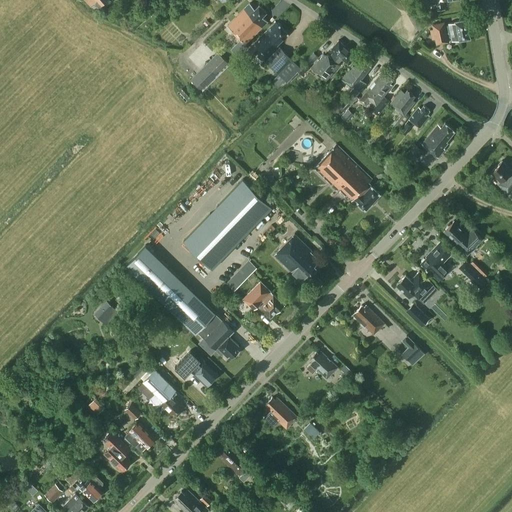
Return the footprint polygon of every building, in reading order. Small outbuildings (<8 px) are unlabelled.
[(86,0),(91,5),(97,8),(105,0),(86,0)] [(435,0),(437,10),(444,9),(443,0),(435,0)] [(249,3),(227,25),(245,43),(267,21),(262,15),(266,11),(262,8),(259,4),(255,8),(249,3)] [(428,23),(419,8),(409,14),(418,29),(428,23)] [(130,23),(135,29),(145,20),(140,15),(130,23)] [(448,23),(449,25),(445,26),(444,22),(432,24),(436,44),(448,41),(447,37),(451,36),(452,41),(458,39),(458,40),(470,38),(466,19),(454,21),(455,22),(448,23)] [(267,31),(251,46),(270,66),(271,65),(285,79),(287,81),(301,68),(299,66),(285,52),(277,44),(288,33),(276,21),(266,30),(267,31)] [(342,58),(346,62),(354,54),(338,39),(328,50),(332,53),(329,56),(328,55),(323,55),(319,60),(318,59),(311,68),(325,81),(339,65),(337,63),(342,58)] [(229,64),(218,52),(190,79),(202,91),(229,64)] [(314,52),(304,61),(309,66),(319,57),(314,52)] [(366,83),(361,79),(371,65),(359,56),(357,56),(350,64),(352,66),(341,79),(352,87),(350,90),(354,94),(356,95),(366,83)] [(392,80),(384,74),(382,77),(379,75),(359,100),(365,104),(369,99),(376,105),(392,85),(390,83),(392,80)] [(190,98),(182,89),(176,94),(185,103),(190,98)] [(404,114),(414,101),(412,99),(414,95),(407,90),(403,94),(401,92),(391,104),(404,114)] [(354,94),(348,100),(351,104),(358,97),(356,95),(354,94)] [(391,101),(385,96),(373,109),(379,115),(391,101)] [(347,99),(341,105),(346,110),(351,104),(348,100),(347,99)] [(429,115),(427,113),(430,110),(423,105),(421,109),(418,107),(408,119),(419,128),(429,115)] [(406,113),(394,127),(398,130),(410,116),(406,113)] [(412,126),(406,122),(400,130),(405,135),(412,126)] [(455,130),(445,122),(441,127),(438,124),(422,143),(438,157),(445,148),(443,147),(448,142),(446,140),(455,130)] [(354,198),(365,209),(380,193),(369,182),(372,179),(336,143),(314,167),(339,192),(341,190),(352,200),(354,198)] [(424,150),(415,143),(407,153),(416,160),(424,150)] [(511,168),(511,170),(502,160),(491,171),(500,181),(498,183),(508,193),(511,188),(511,168)] [(258,176),(254,171),(250,176),(254,180),(258,176)] [(271,206),(243,178),(183,240),(212,268),(271,206)] [(456,243),(467,254),(483,238),(472,227),(466,232),(453,220),(444,230),(456,243)] [(294,233),(274,254),(291,271),(292,270),(301,279),(306,273),(307,274),(313,274),(315,271),(315,266),(314,265),(319,260),(311,251),(312,250),(294,233)] [(421,262),(431,273),(439,280),(448,270),(441,264),(452,252),(440,241),(429,252),(430,253),(421,262)] [(222,319),(145,244),(125,265),(195,332),(197,330),(204,337),(222,319)] [(248,260),(226,283),(234,290),(256,268),(248,260)] [(466,260),(459,267),(467,275),(475,268),(466,260)] [(477,268),(485,276),(490,272),(482,263),(477,268)] [(418,298),(432,284),(419,271),(411,279),(405,274),(396,284),(408,296),(412,292),(418,298)] [(284,303),(271,290),(270,291),(260,281),(243,299),(253,309),(257,304),(270,317),(276,311),(284,303)] [(107,299),(95,311),(106,321),(118,309),(107,299)] [(428,317),(413,303),(406,310),(422,325),(428,317)] [(353,314),(373,334),(384,323),(366,304),(364,306),(362,304),(355,311),(353,314)] [(239,345),(229,335),(234,330),(222,319),(204,337),(216,348),(216,349),(221,354),(224,352),(227,356),(229,354),(232,356),(233,355),(235,355),(237,352),(237,350),(238,349),(237,347),(239,345)] [(161,352),(146,338),(140,344),(155,358),(161,352)] [(401,354),(408,361),(420,350),(413,342),(401,354)] [(135,349),(132,353),(138,359),(142,355),(135,349)] [(216,373),(202,360),(192,351),(178,366),(188,375),(192,370),(206,384),(216,373)] [(310,362),(306,366),(313,373),(317,369),(327,378),(337,367),(321,351),(318,353),(316,351),(310,358),(312,360),(310,362)] [(133,375),(140,367),(136,363),(129,371),(133,375)] [(141,367),(121,388),(126,393),(146,372),(141,367)] [(351,371),(347,368),(340,375),(343,378),(351,371)] [(174,411),(176,414),(184,407),(170,394),(175,389),(155,369),(143,381),(154,392),(150,396),(159,405),(161,403),(172,413),(174,411)] [(89,404),(98,413),(106,406),(97,396),(89,404)] [(297,417),(277,397),(275,399),(272,397),(266,403),(268,406),(266,408),(269,411),(264,417),(273,425),(278,420),(286,428),(297,417)] [(141,412),(131,402),(124,409),(135,419),(141,412)] [(129,431),(125,435),(135,445),(140,450),(142,450),(145,447),(145,445),(146,445),(154,437),(143,426),(139,422),(138,421),(137,420),(130,428),(129,431)] [(304,428),(313,437),(319,431),(310,422),(304,428)] [(112,430),(106,436),(104,439),(111,445),(104,453),(119,467),(120,466),(123,469),(131,461),(128,458),(129,457),(119,448),(125,442),(112,430)] [(90,444),(82,436),(73,445),(81,453),(90,444)] [(240,475),(242,473),(246,477),(248,474),(249,476),(255,469),(250,465),(251,464),(231,444),(228,447),(226,444),(219,451),(222,453),(220,456),(240,475)] [(50,463),(58,470),(63,465),(55,458),(50,463)] [(354,464),(350,460),(346,464),(349,468),(354,464)] [(91,480),(83,472),(75,481),(82,489),(93,499),(101,490),(98,487),(102,483),(102,481),(96,476),(94,476),(91,480)] [(263,490),(271,497),(281,486),(272,477),(266,484),(268,485),(263,490)] [(63,491),(55,483),(44,494),(52,502),(63,491)] [(206,511),(209,510),(187,489),(184,493),(181,490),(175,497),(177,500),(176,501),(184,510),(183,511),(206,511)] [(81,511),(88,505),(80,497),(75,492),(63,505),(68,509),(70,511),(81,511)] [(281,498),(287,503),(292,498),(287,493),(281,498)] [(205,494),(200,499),(207,506),(212,501),(205,494)] [(12,501),(8,506),(13,511),(18,507),(12,501)] [(38,503),(29,511),(52,511),(50,509),(48,511),(38,503)]
